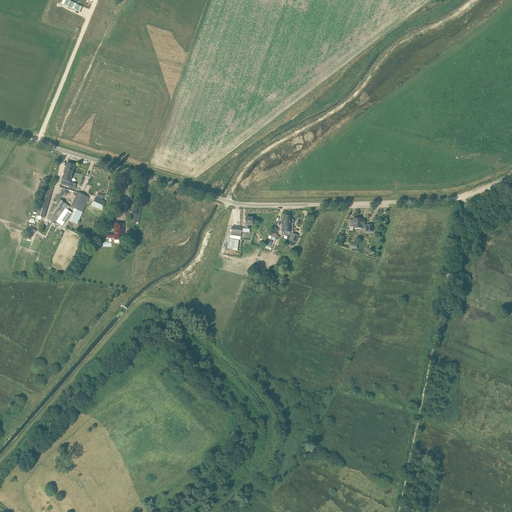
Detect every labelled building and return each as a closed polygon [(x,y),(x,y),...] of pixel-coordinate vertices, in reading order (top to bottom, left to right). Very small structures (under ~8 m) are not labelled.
[(62,179),(64,180),(67,170),(74,172),(76,165),(67,162),(62,179)] [(74,172),(67,170),(64,180),(62,179),(60,184),(69,187),(74,172)] [(44,218),(54,185),(46,182),(36,215),(44,218)] [(78,193),(71,207),(74,209),(82,212),(89,198),(78,193)] [(105,202),(95,197),(92,205),(102,210),(105,202)] [(57,204),(50,213),(52,214),(49,219),(55,223),(58,218),(62,221),(69,210),(66,208),(68,205),(60,200),(59,200),(57,199),(55,202),(57,204)] [(134,206),(132,218),(133,218),(132,222),(138,223),(141,207),(134,206)] [(74,209),(69,221),(77,225),(83,212),(82,212),(74,209)] [(283,215),(283,223),(287,224),(287,225),(290,225),(291,224),(292,224),(293,223),(293,222),(294,221),(293,220),(292,219),(291,219),(291,216),(283,215)] [(228,242),(227,249),(237,250),(238,244),(238,239),(240,240),(241,232),(249,232),(249,229),(250,229),(250,225),(252,225),(253,218),(245,217),(245,225),(245,229),(242,228),(242,227),(232,226),(232,228),(231,228),(230,232),(229,238),(228,238),(228,242)] [(354,228),(362,228),(362,225),(365,225),(365,220),(361,220),(361,218),(353,218),(354,220),(350,220),(350,227),(354,226),(354,228)] [(105,238),(115,239),(115,240),(114,243),(122,243),(123,240),(122,240),(123,224),(116,223),(115,234),(106,234),(105,238)] [(287,224),(283,223),(283,227),(282,227),(281,231),(285,231),(285,234),(290,235),(290,232),(290,225),(287,225),(287,224)] [(273,226),(271,232),(275,234),(275,233),(278,235),(280,232),(278,231),(279,229),(273,226)] [(36,231),(31,228),(27,234),(32,238),(36,231)] [(300,232),(296,230),(293,238),(292,238),(291,242),(295,244),(296,240),(297,240),(300,232)]
